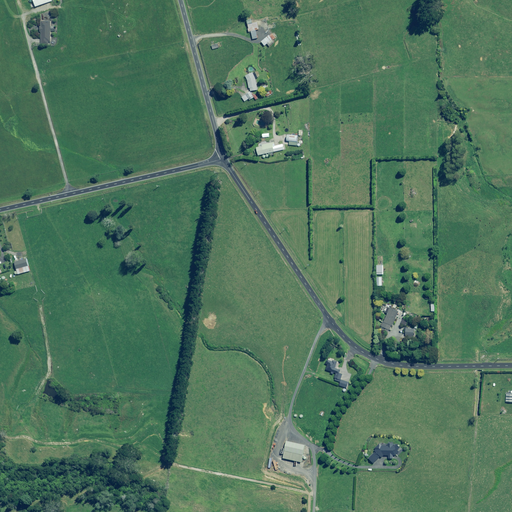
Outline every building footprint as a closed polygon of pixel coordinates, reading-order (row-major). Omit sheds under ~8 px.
[(254,23),(253,19),(248,20),(250,32),(252,31),(253,39),(258,38),(257,30),(259,30),(258,23),(254,23)] [(51,26),(51,21),(41,21),(41,26),(40,26),(40,32),(41,32),(41,44),(49,44),(49,42),(51,42),(51,31),(55,31),(55,26),(51,26)] [(275,43),(270,36),(262,42),(265,46),(268,44),(270,47),(275,43)] [(251,91),(258,90),(257,79),(253,73),(246,76),(248,80),(250,88),(251,88),(251,91)] [(254,98),(251,92),(242,97),(245,102),(249,99),(250,100),(254,98)] [(298,136),(288,135),(288,141),(290,141),(290,145),(298,146),(298,136)] [(263,155),(263,158),(270,157),(269,154),(268,154),(269,153),(270,156),(274,155),(273,152),(286,149),(284,144),(275,146),(275,142),(263,145),(263,146),(257,148),(259,156),(267,154),(263,155)] [(18,274),(30,271),(27,259),(15,262),(18,271),(17,271),(16,271),(15,272),(15,273),(15,274),(16,274),(16,275),(17,275),(18,274)] [(381,326),(382,327),(381,330),(388,333),(389,330),(390,330),(392,326),(393,326),(399,312),(398,311),(399,310),(396,308),(397,306),(393,304),(391,308),(389,307),(386,313),(388,314),(384,322),(383,321),(381,326)] [(335,378),(335,380),(341,382),(340,386),(347,388),(349,383),(341,380),(343,374),(340,373),(342,369),(337,367),(339,362),(334,360),(333,361),(328,359),(326,364),(328,365),(326,370),(332,372),(331,374),(334,375),(335,373),(336,373),(335,378)] [(306,446),(287,441),(283,458),(302,463),(306,446)] [(389,443),(389,444),(380,444),(375,449),(376,450),(375,451),(376,452),(369,459),(374,463),(380,457),(382,458),(384,455),(389,456),(389,459),(394,459),(394,456),(399,456),(399,455),(404,451),(399,444),(394,444),(394,443),(389,443)]
